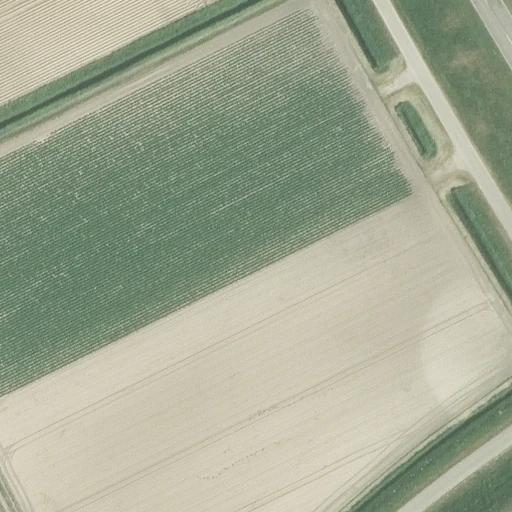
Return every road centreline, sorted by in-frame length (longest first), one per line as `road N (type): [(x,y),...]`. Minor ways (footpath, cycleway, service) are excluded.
road 1 (unclassified): [(511,227),(377,0)]
road 2 (unclassified): [(412,511),(511,436)]
